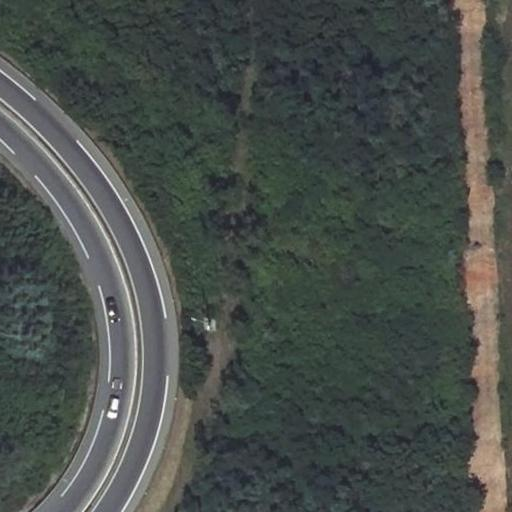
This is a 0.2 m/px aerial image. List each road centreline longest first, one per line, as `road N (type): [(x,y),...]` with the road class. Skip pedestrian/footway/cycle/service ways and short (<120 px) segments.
road 1 (trunk): [(105,511),(143,434),(154,380),(150,290),(113,206),(30,109),(0,86)]
road 2 (trunk): [(0,131),(89,228),(115,319),(117,397),(106,440),(63,511)]
